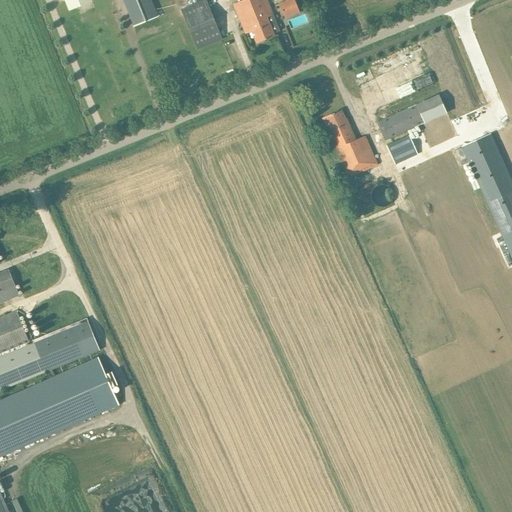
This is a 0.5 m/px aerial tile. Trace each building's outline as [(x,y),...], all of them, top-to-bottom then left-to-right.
[(91,1),(90,0),(65,0),(69,10),(91,1)] [(123,0),(134,26),(158,17),(151,0),(123,0)] [(223,40),(206,0),(200,0),(181,9),(197,49),(223,40)] [(256,43),(275,36),(268,17),(274,15),(267,0),(242,0),(233,4),(245,34),(252,32),(256,43)] [(300,13),(295,0),(286,0),(279,3),(285,19),(300,13)] [(424,122),(425,123),(447,112),(439,93),(416,103),(416,104),(376,122),(385,141),(424,122)] [(378,165),(365,136),(356,140),(347,118),(345,119),(341,109),(323,117),(330,134),(329,135),(334,148),(348,178),(378,165)] [(393,142),(387,145),(396,165),(418,154),(410,135),(393,142)] [(511,186),(491,135),(455,150),(459,159),(466,156),(511,267),(511,186)] [(455,151),(399,170),(405,188),(462,169),(455,151)] [(372,196),(383,203),(391,192),(380,185),(372,196)] [(0,303),(19,296),(8,269),(0,272),(0,303)] [(0,390),(46,372),(48,378),(54,376),(52,369),(101,350),(87,318),(29,342),(17,311),(0,318),(0,390)] [(0,511),(9,511),(0,491),(0,456),(120,403),(112,386),(118,383),(112,370),(106,373),(98,356),(54,376),(48,378),(0,399),(0,511)] [(135,477),(137,487),(153,484),(151,474),(135,477)]
